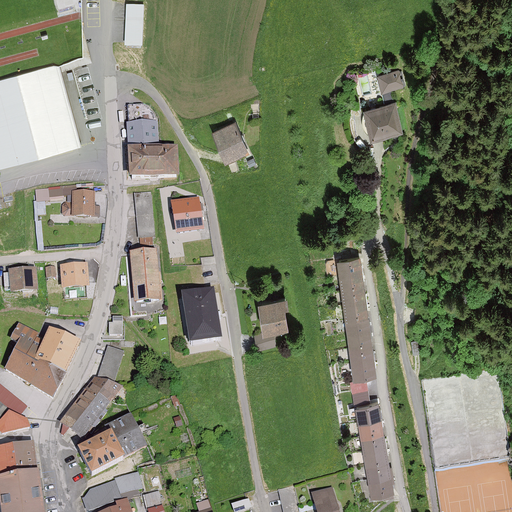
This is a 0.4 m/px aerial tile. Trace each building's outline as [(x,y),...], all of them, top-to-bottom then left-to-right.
[(142,44),(143,3),(126,3),(125,43),(142,44)] [(0,163),(80,143),(59,63),(0,79),(0,163)] [(393,90),(405,87),(401,69),(378,74),(381,92),(393,90)] [(393,90),(381,92),(384,104),(395,102),(393,90)] [(371,139),(402,133),(395,102),(384,104),(365,108),(371,139)] [(130,182),(178,180),(177,150),(158,150),(158,123),(155,123),(153,116),(148,110),(145,107),(128,107),(130,182)] [(226,162),(249,152),(235,121),(212,131),(226,162)] [(92,219),(92,217),(100,217),(100,207),(93,207),(93,193),(73,193),(73,203),(65,203),(62,206),(62,214),(65,217),(71,217),(71,218),(92,219)] [(154,238),(151,193),(135,194),(138,239),(154,238)] [(175,235),(202,232),(198,201),(171,204),(175,235)] [(135,304),(161,302),(157,252),(130,254),(135,304)] [(340,275),(362,272),(359,256),(338,259),(340,275)] [(48,267),(48,276),(57,276),(56,266),(48,267)] [(88,290),(87,267),(61,268),(62,291),(88,290)] [(37,293),(36,270),(10,272),(11,294),(37,293)] [(342,289),(364,286),(362,272),(340,275),(342,289)] [(344,303),(366,300),(364,286),(342,289),(344,303)] [(214,291),(182,296),(190,346),(221,342),(214,291)] [(288,303),(287,295),(258,299),(263,331),(288,327),(284,304),(288,303)] [(346,319),(368,316),(366,300),(344,303),(346,319)] [(348,333),(370,330),(368,316),(346,319),(348,333)] [(113,324),(109,324),(109,335),(122,335),(122,318),(113,318),(113,324)] [(54,399),(81,346),(50,331),(44,343),(36,339),(38,334),(19,324),(10,342),(19,346),(4,373),(54,399)] [(350,348),(372,345),(370,330),(348,333),(350,348)] [(273,331),(254,333),(256,349),(275,347),(273,331)] [(352,363),(374,360),(372,345),(350,348),(352,363)] [(113,384),(124,351),(108,346),(97,380),(113,384)] [(354,376),(376,374),(374,360),(352,363),(354,376)] [(94,379),(60,425),(82,442),(93,428),(95,430),(107,414),(105,412),(123,387),(113,384),(97,380),(94,379)] [(0,420),(10,409),(19,417),(27,408),(0,385),(0,420)] [(359,418),(381,415),(379,402),(357,405),(359,418)] [(27,420),(9,413),(0,421),(0,432),(2,435),(31,429),(27,420)] [(78,452),(91,477),(125,461),(124,459),(147,448),(131,415),(105,428),(109,436),(78,452)] [(361,432),(383,428),(381,415),(359,418),(361,432)] [(363,447),(385,444),(383,428),(361,432),(363,447)] [(366,463),(388,459),(385,444),(363,447),(366,463)] [(33,445),(13,447),(16,476),(37,474),(33,445)] [(0,478),(16,476),(13,447),(0,448),(0,478)] [(368,477),(390,474),(388,459),(366,463),(368,477)] [(120,496),(143,488),(137,472),(115,480),(115,481),(120,496)] [(0,478),(0,503),(1,511),(43,511),(39,474),(37,474),(16,476),(0,478)] [(370,493),(392,490),(390,474),(368,477),(370,493)] [(87,511),(122,499),(120,496),(115,481),(90,490),(83,500),(87,511)] [(299,511),(294,486),(278,490),(282,511),(299,511)] [(338,511),(332,489),(312,494),(316,511),(338,511)] [(148,511),(165,511),(160,492),(144,496),(148,511)] [(132,511),(128,499),(116,503),(117,507),(104,511),(132,511)] [(211,511),(208,500),(197,504),(199,511),(211,511)] [(249,500),(232,505),(233,511),(239,511),(251,508),(249,500)]
